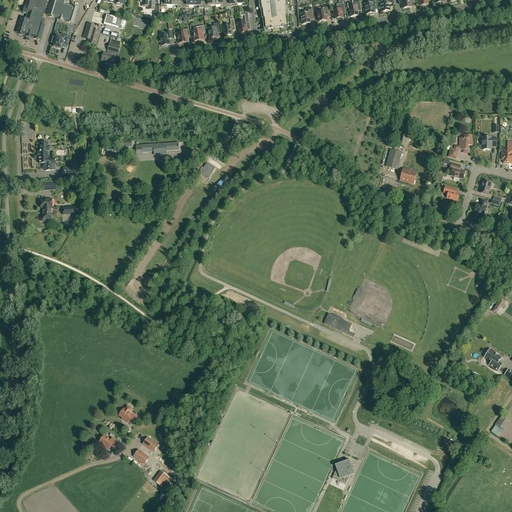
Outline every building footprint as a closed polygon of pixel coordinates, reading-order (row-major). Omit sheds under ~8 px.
[(40,24),(46,3),(37,0),(35,0),(31,15),(27,13),(25,19),(21,18),(16,33),(18,33),(18,34),(23,36),(23,35),(25,36),(25,37),(31,39),(31,38),(33,38),(33,39),(38,40),(38,39),(40,40),(45,25),(40,24)] [(26,0),(27,0),(25,7),(24,6),(23,12),(27,13),(31,15),(35,0),(26,0)] [(66,4),(67,0),(51,0),(47,15),(49,16),(49,17),(54,18),(57,19),(63,22),(64,21),(67,21),(66,22),(71,23),(72,22),(74,23),(78,8),(76,8),(76,7),(71,5),(71,6),(66,4)] [(140,0),(141,2),(141,3),(143,3),(142,6),(145,6),(145,7),(146,7),(148,8),(148,10),(153,10),(154,3),(156,3),(155,0),(140,0)] [(172,5),(172,0),(165,0),(165,1),(162,0),(161,7),(167,8),(167,9),(172,9),(172,5)] [(180,1),(179,0),(172,0),(172,5),(177,6),(177,8),(183,8),(183,1),(180,1)] [(194,6),(193,0),(186,0),(187,1),(183,1),(183,8),(189,8),(189,6),(194,6)] [(201,1),(201,0),(193,0),(194,6),(199,6),(199,8),(205,8),(205,1),(201,1)] [(210,6),(215,5),(215,0),(207,0),(208,1),(205,1),(205,8),(205,9),(211,9),(210,6)] [(257,0),(257,1),(259,1),(260,10),(261,10),(262,19),(263,19),(264,30),(289,27),(288,16),(289,16),(288,7),(287,0),(257,0)] [(349,7),(350,17),(359,16),(357,7),(361,7),(359,0),(352,1),(353,6),(349,7)] [(375,13),(374,9),(377,9),(375,0),(369,0),(371,4),(365,5),(366,15),(369,14),(370,15),(374,14),(373,13),(375,13)] [(380,3),(380,4),(382,12),(390,11),(389,3),(392,2),(391,0),(384,0),(385,1),(384,2),(380,3)] [(412,7),(411,3),(415,3),(414,0),(400,0),(401,4),(402,4),(403,9),(412,7)] [(333,10),(335,19),(343,18),(342,10),(345,9),(344,3),(338,4),(338,9),(338,10),(333,10)] [(327,21),(327,17),(330,16),(329,12),(328,6),(322,7),(317,8),(317,13),(319,22),(327,21)] [(311,23),(310,19),(314,19),(312,8),(306,9),(307,14),(301,15),(302,25),(311,23)] [(237,23),(239,34),(242,33),(243,34),(246,34),(246,33),(248,33),(246,24),(250,24),(248,12),(240,13),(241,16),(244,15),(246,22),(237,23)] [(126,20),(107,15),(104,25),(123,30),(126,20)] [(223,26),(224,36),(233,35),(231,27),(235,26),(234,19),(230,20),(231,25),(223,26)] [(217,38),(218,37),(217,29),(220,29),(219,23),(213,24),(214,28),(208,29),(210,39),(211,38),(211,39),(212,40),(216,39),(217,38)] [(96,45),(100,31),(95,30),(96,26),(88,24),(84,38),(89,40),(88,43),(96,45)] [(193,31),(195,41),(199,40),(199,41),(202,40),(203,40),(202,32),(205,32),(204,26),(198,27),(199,30),(193,31)] [(177,34),(179,44),(181,43),(182,44),(184,43),(185,43),(187,42),(187,38),(187,37),(190,36),(189,29),(185,29),(186,32),(177,34)] [(161,43),(162,46),(164,46),(165,47),(167,46),(168,45),(170,45),(169,40),(170,39),(173,39),(172,32),(165,33),(165,36),(160,36),(161,39),(160,39),(159,40),(159,42),(160,43),(161,43)] [(56,37),(53,47),(56,47),(57,48),(59,49),(60,48),(61,49),(63,41),(66,42),(68,35),(62,34),(61,38),(56,37)] [(110,64),(110,63),(112,63),(115,52),(118,53),(120,47),(121,42),(111,39),(110,44),(108,50),(109,51),(108,54),(104,53),(102,60),(105,62),(105,63),(109,64),(110,64)] [(468,151),(468,150),(468,145),(472,145),(472,136),(464,136),(464,139),(460,139),(460,147),(455,147),(454,150),(451,149),(449,157),(456,159),(458,151),(457,151),(457,149),(460,149),(460,150),(463,150),(463,151),(463,152),(464,152),(464,153),(465,153),(466,153),(467,152),(468,151)] [(491,137),(482,137),(482,150),(491,150),(491,147),(496,147),(496,138),(491,138),(491,137)] [(46,142),(41,142),(41,145),(39,145),(39,150),(39,151),(38,151),(38,153),(37,153),(37,157),(39,157),(39,164),(42,164),(42,168),(45,168),(45,171),(51,170),(55,170),(55,164),(55,159),(45,159),(44,153),(46,152),(46,150),(49,150),(49,151),(49,146),(47,146),(46,142)] [(142,156),(142,153),(154,152),(154,155),(167,154),(166,151),(179,150),(178,147),(179,147),(179,146),(178,146),(178,143),(137,146),(138,156),(142,156)] [(511,143),(508,143),(508,150),(503,150),(503,154),(503,155),(502,155),(502,156),(502,157),(502,158),(502,159),(503,159),(503,160),(503,163),(507,164),(507,163),(508,163),(508,162),(511,162),(511,143)] [(390,150),(386,167),(397,170),(402,153),(390,150)] [(207,163),(200,173),(209,179),(215,168),(207,163)] [(459,179),(459,178),(463,179),(465,172),(460,170),(461,166),(452,164),(450,169),(453,169),(451,176),(455,177),(455,178),(454,178),(454,180),(459,182),(459,179)] [(64,168),(65,171),(62,171),(62,178),(77,177),(77,173),(79,173),(79,170),(77,170),(77,167),(64,168)] [(417,172),(403,169),(400,181),(413,185),(417,172)] [(491,182),(483,180),(482,185),(480,193),(488,195),(490,189),(489,189),(491,182)] [(56,183),(42,183),(43,186),(47,186),(47,191),(52,191),(52,186),(56,185),(56,183)] [(457,190),(453,189),(445,187),(443,193),(448,194),(447,198),(457,201),(459,194),(456,193),(457,190)] [(40,209),(42,209),(51,208),(52,208),(51,199),(48,199),(48,200),(40,200),(40,201),(39,202),(39,205),(40,205),(40,209)] [(487,201),(484,200),(481,199),(479,205),(476,204),(474,211),(485,214),(485,213),(487,207),(486,207),(487,201)] [(78,214),(78,211),(80,211),(80,207),(62,207),(63,215),(78,214)] [(51,208),(42,209),(42,210),(42,212),(42,216),(41,217),(40,219),(40,220),(41,221),(42,222),(43,222),(44,221),(46,219),(51,219),(51,208)] [(501,298),(493,311),(497,314),(506,302),(501,298)] [(329,314),(324,324),(354,338),(355,335),(349,332),(352,324),(329,314)] [(502,365),(498,362),(501,358),(493,353),(494,352),(491,349),(490,350),(489,350),(488,352),(487,351),(486,351),(485,354),(485,355),(486,355),(485,357),(491,362),(489,365),(497,371),(502,365)] [(133,416),(129,413),(131,411),(131,410),(131,409),(128,407),(127,406),(126,407),(124,409),(119,415),(125,419),(124,420),(128,423),(130,420),(134,422),(137,418),(133,415),(133,416)] [(498,437),(510,421),(502,415),(495,425),(496,425),(491,432),(498,437)] [(105,446),(104,447),(108,449),(110,446),(114,449),(119,443),(113,438),(111,440),(104,436),(100,442),(105,446)] [(148,438),(143,444),(154,452),(158,446),(148,438)] [(138,450),(134,457),(144,464),(149,458),(138,450)] [(348,480),(350,476),(354,474),(353,470),(355,466),(351,464),(349,460),(345,461),(341,460),(339,464),(335,465),(337,469),(335,473),(332,479),(346,485),(348,480)] [(161,487),(169,478),(161,471),(153,481),(161,487)]
